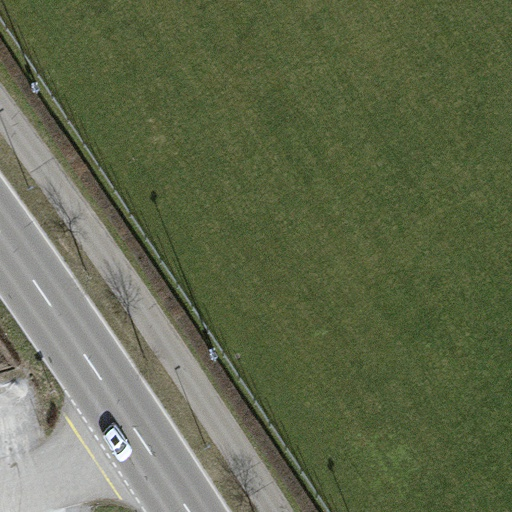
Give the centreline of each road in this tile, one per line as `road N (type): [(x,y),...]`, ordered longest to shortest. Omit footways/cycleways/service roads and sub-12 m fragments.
road 1 (secondary): [(186,511),(0,233)]
road 2 (track): [(0,488),(50,481),(139,438)]
